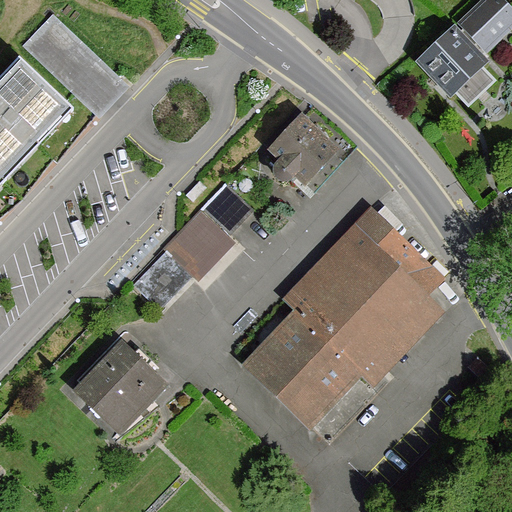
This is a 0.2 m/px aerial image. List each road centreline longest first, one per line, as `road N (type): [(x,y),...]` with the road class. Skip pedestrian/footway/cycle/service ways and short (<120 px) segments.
road 1 (tertiary): [(257,32),(372,130),(462,246)]
road 2 (residential): [(0,357),(190,158)]
road 3 (residential): [(134,110),(0,253)]
